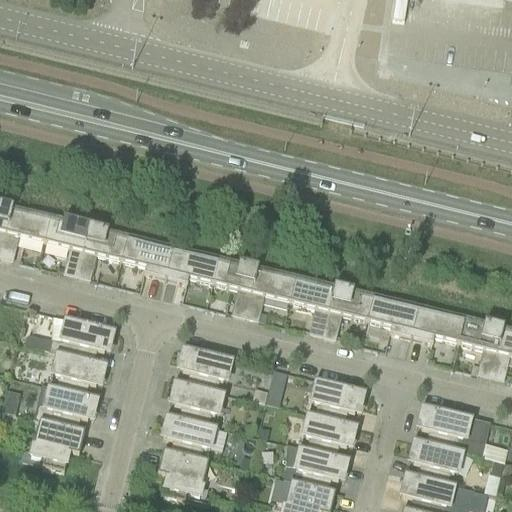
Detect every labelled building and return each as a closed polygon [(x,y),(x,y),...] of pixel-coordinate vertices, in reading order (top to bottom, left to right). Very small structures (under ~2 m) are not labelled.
[(3,239),(4,239),(10,212),(0,209),(0,236),(4,238),(3,239)] [(5,238),(43,247),(49,221),(10,212),(4,239),(5,239),(5,238)] [(81,258),(88,231),(49,221),(43,247),(81,256),(81,258)] [(82,257),(120,266),(126,240),(88,231),(81,258),(82,258),(82,257)] [(163,285),(164,285),(172,251),(126,240),(120,266),(144,272),(143,278),(163,283),(163,285)] [(187,282),(211,288),(217,262),(172,251),(164,285),(165,285),(165,284),(186,289),(187,282)] [(249,299),(256,272),(217,262),(211,288),(249,297),(249,299)] [(250,298),(288,307),(295,281),(256,272),(249,299),(250,299),(250,298)] [(326,318),(327,318),(333,291),(295,281),(288,307),(327,316),(326,318)] [(328,317),(366,326),(372,300),(333,291),(327,318),(328,317)] [(408,345),(409,345),(417,311),(372,300),(366,326),(390,332),(388,338),(408,343),(408,345)] [(433,342),(457,348),(463,322),(417,311),(409,345),(410,345),(411,344),(431,349),(433,342)] [(259,318),(257,327),(263,328),(265,319),(259,318)] [(494,359),(495,359),(501,332),(463,322),(457,348),(495,357),(494,359)] [(65,349),(62,361),(93,368),(96,356),(102,358),(104,351),(108,352),(112,338),(114,339),(114,337),(62,325),(62,326),(63,326),(62,348),(65,349)] [(496,358),(511,361),(511,334),(501,332),(495,359),(496,359),(496,358)] [(182,355),(178,369),(183,370),(181,377),(187,379),(185,388),(185,391),(184,391),(215,399),(215,398),(216,395),(218,386),(221,387),(230,367),(232,368),(232,366),(180,353),(179,355),(182,355)] [(57,383),(54,394),(84,402),(87,390),(94,392),(96,384),(100,386),(103,372),(106,372),(106,371),(93,368),(62,361),(54,359),(53,360),(55,360),(54,382),(57,383)] [(272,377),(268,391),(280,394),(284,380),(272,377)] [(304,420),(356,433),(356,432),(343,429),(346,418),(353,419),(354,412),(359,413),(362,399),(364,400),(365,399),(312,386),(312,387),(314,387),(312,409),(316,410),(313,422),(304,420)] [(163,421),(163,422),(215,435),(216,434),(207,432),(210,420),(213,421),(222,401),(224,401),(171,388),(171,389),(173,389),(170,403),(174,404),(173,411),(179,413),(176,424),(163,421)] [(33,425),(38,426),(46,428),(76,436),(79,424),(86,426),(88,418),(92,419),(95,406),(97,406),(98,405),(84,402),(54,394),(45,392),(45,394),(47,394),(46,412),(36,409),(33,425)] [(253,394),(250,406),(263,409),(266,397),(253,394)] [(411,446),(463,459),(480,463),(488,429),(419,412),(419,413),(421,414),(417,427),(422,428),(420,436),(427,437),(424,449),(411,446)] [(296,453),(296,454),(348,467),(348,466),(335,463),(338,451),(344,453),(346,446),(351,447),(354,433),(356,434),(356,433),(304,420),(304,421),(306,421),(304,443),(307,444),(305,455),(296,453)] [(162,456),(161,457),(207,468),(199,466),(201,454),(205,455),(214,435),(215,435),(163,422),(165,423),(162,436),(166,437),(164,445),(171,447),(168,458),(162,456)] [(76,436),(46,428),(38,426),(29,461),(42,465),(41,469),(40,473),(62,478),(67,459),(77,461),(83,437),(76,436)] [(258,433),(256,444),(266,447),(267,439),(264,434),(258,433)] [(418,471),(415,483),(446,491),(449,479),(452,479),(461,459),(463,460),(463,459),(411,446),(410,447),(412,447),(409,461),(413,462),(412,469),(418,471)] [(284,474),(282,486),(288,488),(333,499),(333,498),(327,497),(330,485),(336,487),(338,480),(342,481),(346,467),(348,467),(296,454),(284,451),(284,452),(285,453),(284,473),(283,473),(282,474),(284,474)] [(207,468),(161,457),(156,480),(166,483),(161,502),(183,507),(184,504),(185,500),(198,503),(207,468)] [(240,463),(237,476),(247,479),(250,465),(240,463)] [(492,468),(489,480),(499,482),(502,470),(492,468)] [(404,481),(401,495),(405,496),(403,503),(410,505),(408,511),(467,511),(472,497),(455,493),(446,491),(415,483),(402,480),(402,481),(404,481)] [(330,511),(333,499),(288,488),(282,511),(330,511)]
